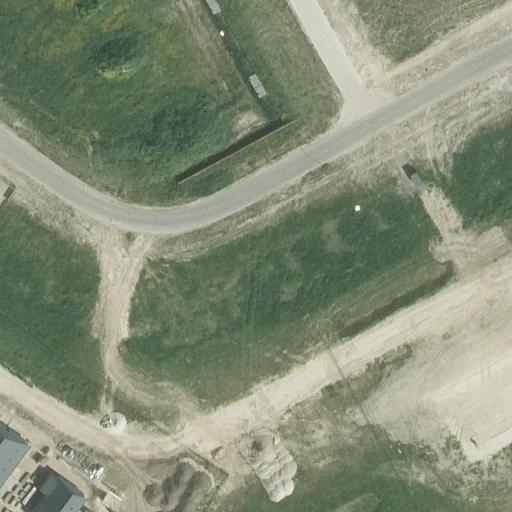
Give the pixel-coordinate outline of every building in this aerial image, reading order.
[(398,0),(372,0),(364,5),(392,56),(421,41),(398,0)] [(428,0),(433,9),(445,2),(456,21),(479,9),(473,0),(428,0)] [(473,0),(479,9),(481,12),(503,0),(473,0)] [(285,42),(264,53),(274,71),(282,67),(289,80),(281,84),(291,102),(326,83),(299,34),(285,42)] [(511,318),(490,331),(508,365),(511,363),(511,318)] [(490,331),(457,349),(466,367),(476,361),(485,378),(508,365),(490,331)] [(439,342),(405,360),(425,397),(449,383),(439,364),(448,359),(439,342)] [(447,410),(411,429),(434,471),(462,456),(447,430),(455,426),(447,410)] [(3,425),(0,429),(0,453),(13,463),(28,443),(3,425)] [(0,453),(0,480),(13,463),(0,453)] [(478,462),(451,477),(470,511),(485,511),(509,499),(500,483),(493,488),(478,462)] [(47,493),(32,511),(71,511),(84,495),(58,476),(57,478),(50,473),(40,487),(47,493)]
